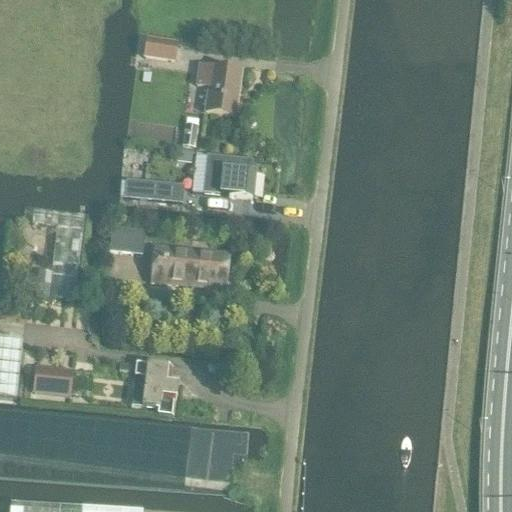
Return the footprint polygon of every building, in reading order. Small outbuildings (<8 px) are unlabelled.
[(178,45),(146,41),(143,61),(175,65),(178,45)] [(204,116),(234,120),(240,74),(199,68),(196,88),(208,90),(204,116)] [(143,74),(142,83),(149,84),(150,75),(143,74)] [(185,126),(182,149),(195,151),(197,128),(185,126)] [(207,159),(203,197),(252,202),(255,176),(251,176),(252,164),(207,159)] [(126,185),(125,201),(181,206),(182,190),(126,185)] [(39,276),(36,299),(75,303),(84,220),(58,217),(51,277),(39,276)] [(141,259),(144,235),(110,231),(108,255),(141,259)] [(150,286),(225,294),(228,258),(154,251),(150,286)] [(511,511),(511,258),(501,258),(488,398),(486,434),(484,483),(484,511),(511,511)] [(0,400),(16,402),(22,342),(0,339),(0,400)] [(157,414),(156,418),(156,420),(172,421),(176,385),(170,384),(171,372),(135,368),(134,381),(144,382),(140,412),(157,414)] [(35,371),(33,395),(69,399),(71,375),(35,371)]
